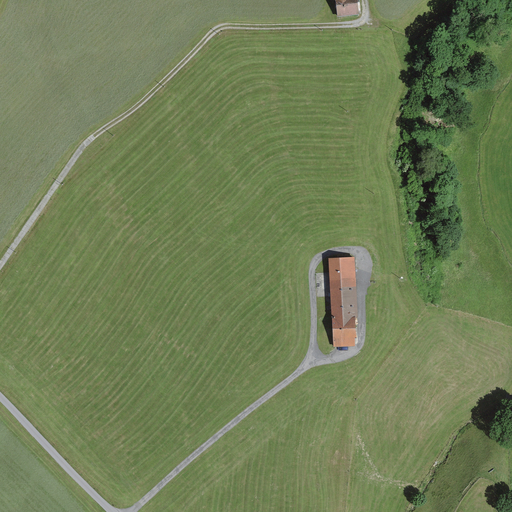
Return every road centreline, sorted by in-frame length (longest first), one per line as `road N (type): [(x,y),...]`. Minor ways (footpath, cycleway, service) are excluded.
road 1 (track): [(365,16),(339,27),(223,28),(210,36),(147,101),(85,147),(0,266)]
road 2 (track): [(351,352),(306,366),(132,511)]
road 3 (track): [(306,366),(314,353),(312,273),(324,252),(359,254),(360,344),(351,352)]
road 4 (residential): [(0,397),(113,511)]
